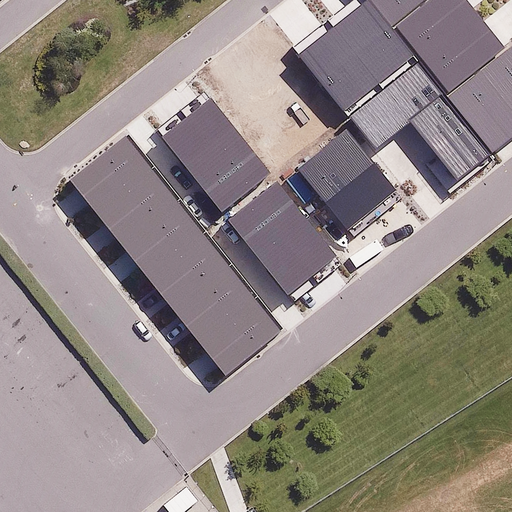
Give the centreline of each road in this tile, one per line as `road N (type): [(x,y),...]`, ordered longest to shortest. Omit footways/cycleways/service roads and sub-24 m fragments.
road 1 (residential): [(511,183),(200,423),(16,192)]
road 2 (residential): [(16,192),(260,0)]
